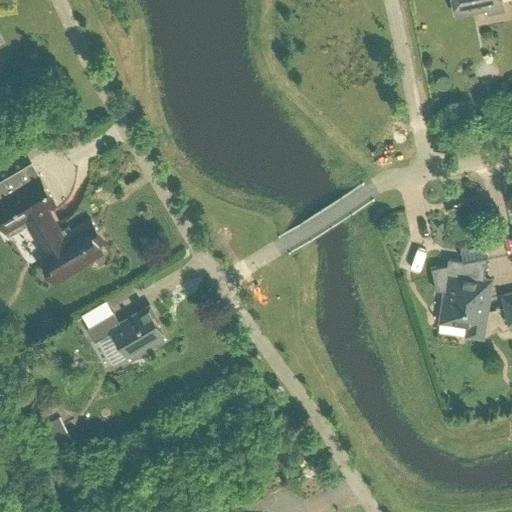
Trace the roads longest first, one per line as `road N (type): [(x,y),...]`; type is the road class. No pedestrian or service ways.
road 1 (residential): [(217,283),(57,0)]
road 2 (residential): [(371,511),(217,283)]
road 3 (residential): [(217,283),(386,181),(428,169)]
road 4 (residential): [(391,0),(428,169)]
